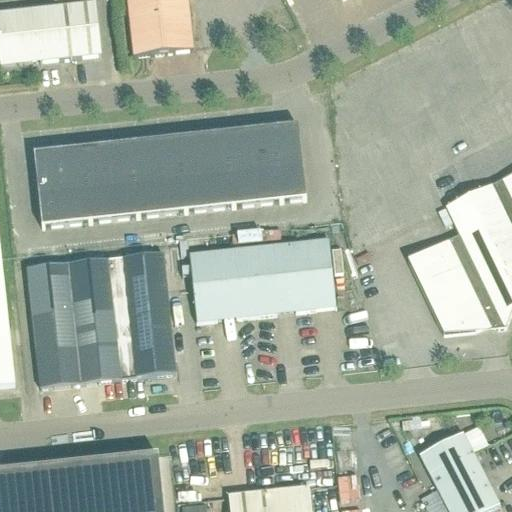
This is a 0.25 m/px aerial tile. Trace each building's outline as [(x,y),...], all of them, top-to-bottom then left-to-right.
[(126,0),(133,63),(193,56),(186,0),(126,0)] [(101,61),(95,9),(0,20),(0,61),(1,68),(39,63),(40,68),(101,61)] [(298,133),(33,159),(41,233),(306,206),(298,133)] [(511,181),(446,213),(459,241),(459,242),(482,231),(511,293),(511,181)] [(459,241),(407,266),(443,341),(475,338),(494,328),(497,335),(505,334),(511,317),(511,293),(482,231),(459,242),(459,241)] [(328,246),(188,261),(196,329),(336,314),(328,246)] [(0,395),(15,394),(0,258),(0,395)] [(40,395),(176,380),(162,259),(27,274),(40,395)] [(462,440),(419,462),(445,511),(497,511),(499,511),(462,440)] [(0,511),(161,511),(157,462),(0,478),(0,511)] [(228,502),(229,511),(310,511),(308,493),(228,502)]
